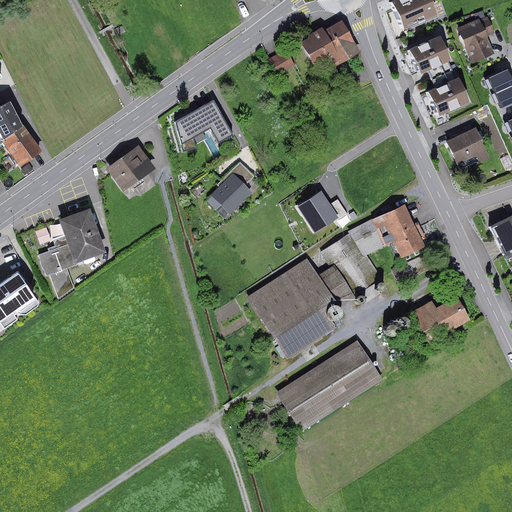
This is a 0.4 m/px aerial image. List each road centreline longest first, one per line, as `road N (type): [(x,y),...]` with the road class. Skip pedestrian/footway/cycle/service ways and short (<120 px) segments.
road 1 (track): [(69,511),(375,314),(470,262)]
road 2 (tertiary): [(268,24),(0,214)]
road 3 (track): [(169,164),(170,226),(223,412)]
road 4 (secondary): [(511,349),(448,214)]
road 5 (secondary): [(448,214),(389,91)]
